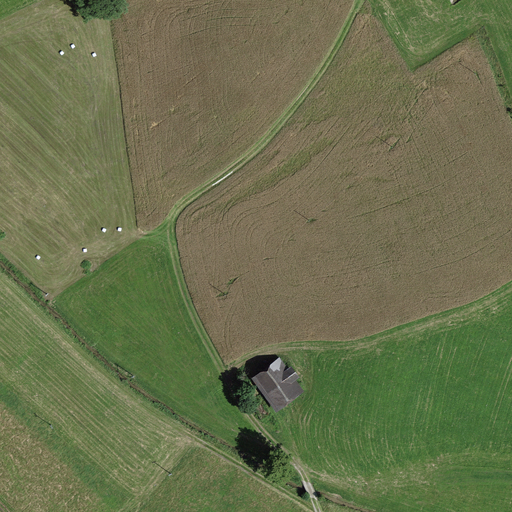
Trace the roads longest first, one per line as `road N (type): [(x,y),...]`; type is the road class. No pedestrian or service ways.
road 1 (track): [(320,511),(296,460),(246,412),(194,318),(168,232),(175,210),(265,144),(333,61),(359,0)]
road 2 (track): [(316,511),(160,416),(71,346),(0,274)]
